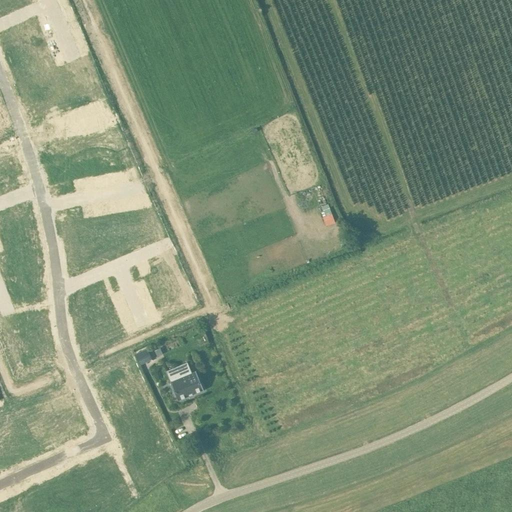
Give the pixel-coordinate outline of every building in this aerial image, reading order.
[(9,0),(0,0),(0,6),(3,5),(6,11),(18,6),(14,0),(13,0),(10,1),(9,0)] [(18,31),(1,38),(6,48),(23,41),(18,31)] [(23,41),(6,48),(9,56),(26,49),(23,41)] [(26,49),(9,56),(13,65),(30,57),(26,49)] [(30,57),(13,65),(17,75),(34,68),(30,57)] [(88,75),(76,80),(86,103),(98,98),(88,75)] [(76,80),(65,84),(75,108),(86,103),(76,80)] [(65,84),(53,89),(55,94),(56,94),(64,113),(75,108),(65,84)] [(45,98),(44,98),(52,117),(64,113),(56,94),(55,94),(45,98)] [(44,96),(31,101),(40,123),(52,117),(44,98),(45,98),(44,96)] [(110,132),(98,135),(102,160),(115,158),(110,132)] [(98,135),(86,137),(90,162),(102,160),(98,135)] [(86,137),(74,139),(77,159),(78,164),(90,162),(86,137)] [(74,139),(62,141),(66,161),(77,159),(74,139)] [(62,141),(49,143),(53,168),(67,166),(66,161),(62,141)] [(1,154),(0,154),(0,179),(10,176),(1,154)] [(30,204),(12,207),(14,217),(32,214),(30,204)] [(32,214),(14,217),(15,227),(33,224),(32,214)] [(150,215),(140,219),(142,224),(142,223),(149,240),(159,236),(150,215)] [(132,222),(124,226),(133,247),(141,244),(134,227),(132,222)] [(134,227),(141,244),(149,240),(142,223),(142,224),(134,227)] [(33,224),(15,227),(17,236),(35,233),(33,224)] [(88,226),(65,230),(67,240),(85,237),(85,238),(90,237),(88,226)] [(124,226),(114,230),(123,251),(133,247),(124,226)] [(35,233),(17,236),(19,246),(37,243),(35,233)] [(85,237),(67,240),(69,249),(87,246),(87,245),(85,238),(85,237)] [(37,243),(19,246),(20,255),(34,253),(38,253),(37,243)] [(116,243),(110,246),(113,251),(119,248),(116,243)] [(87,246),(69,249),(70,258),(91,254),(90,254),(89,245),(87,245),(87,246)] [(119,248),(113,251),(115,257),(121,254),(119,248)] [(20,255),(16,256),(18,266),(36,263),(34,253),(20,255)] [(91,254),(70,258),(72,268),(95,265),(93,254),(90,254),(91,254)] [(36,263),(18,266),(20,276),(38,272),(36,263)] [(159,287),(153,290),(158,302),(177,294),(168,270),(155,276),(159,287)] [(38,272),(20,276),(21,285),(39,282),(38,272)] [(39,282),(21,285),(23,295),(41,291),(39,282)] [(41,291),(23,295),(25,304),(43,301),(41,291)] [(94,302),(73,311),(77,320),(96,312),(96,313),(99,312),(94,302)] [(45,312),(28,315),(30,325),(47,322),(45,312)] [(96,312),(77,320),(81,329),(100,321),(100,320),(96,313),(96,312)] [(100,321),(81,329),(84,337),(105,328),(102,319),(100,320),(100,321)] [(47,322),(30,325),(32,335),(50,331),(47,322)] [(272,344),(270,345),(274,352),(276,352),(278,358),(286,355),(286,356),(295,352),(294,351),(302,348),(297,335),(304,332),(300,322),(279,331),(282,338),(272,342),(272,344)] [(105,328),(84,337),(89,347),(110,338),(105,328)] [(50,331),(32,335),(34,345),(52,341),(50,331)] [(52,341),(34,345),(36,355),(54,351),(52,341)] [(139,365),(152,359),(147,349),(134,355),(139,365)] [(54,351),(36,355),(38,365),(56,361),(54,351)] [(193,377),(187,362),(171,369),(177,384),(172,386),(178,401),(179,401),(178,401),(203,391),(204,391),(197,375),(193,377)] [(112,381),(101,386),(107,399),(128,390),(118,369),(109,373),(112,381)] [(54,416),(54,417),(62,436),(75,430),(70,419),(76,416),(70,404),(64,407),(66,411),(54,416)] [(131,424),(120,429),(126,443),(148,433),(138,411),(128,415),(131,424)] [(52,412),(33,421),(38,432),(45,430),(50,441),(53,440),(54,442),(60,439),(59,437),(62,436),(54,417),(54,416),(52,412)] [(19,431),(1,439),(11,463),(23,457),(18,446),(25,443),(19,431)] [(1,439),(0,439),(0,467),(11,463),(1,439)] [(89,481),(82,484),(88,495),(108,486),(97,463),(83,469),(89,481)] [(48,508),(42,510),(43,511),(67,511),(57,490),(53,492),(53,490),(46,492),(47,494),(43,496),(48,508)]
